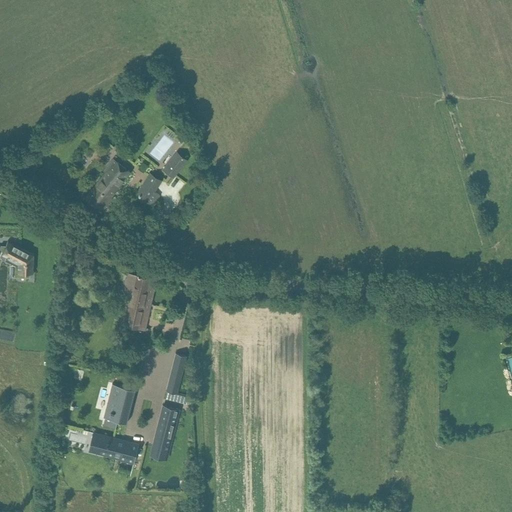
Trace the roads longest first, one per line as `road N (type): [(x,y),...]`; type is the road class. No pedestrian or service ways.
road 1 (unclassified): [(511,299),(185,274)]
road 2 (unclassified): [(185,274),(0,180)]
road 3 (residential): [(185,274),(146,434)]
